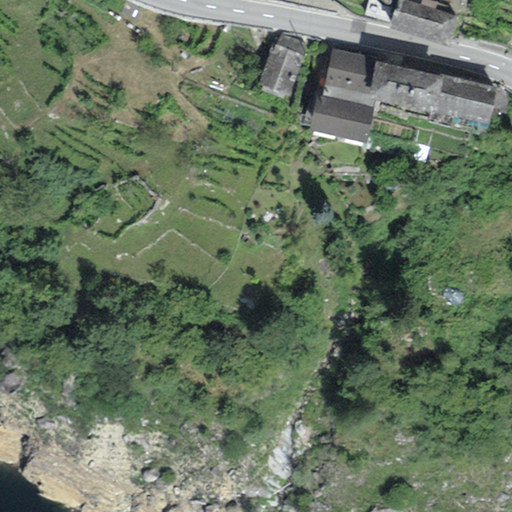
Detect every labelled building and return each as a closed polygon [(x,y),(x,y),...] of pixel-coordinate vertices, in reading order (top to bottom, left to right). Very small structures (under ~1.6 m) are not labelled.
[(405,0),(405,1),(403,0),(397,0),(388,27),(448,47),(458,18),(446,14),(449,7),(427,0),(405,0)] [(309,45),(280,34),(274,49),(270,47),(256,85),(289,97),(309,45)] [(376,58),(332,49),(322,97),(374,108),(375,101),(400,106),(410,68),(375,61),(376,58)] [(439,76),(410,68),(400,106),(430,114),(428,122),(483,137),(497,88),(440,73),(439,76)] [(322,97),(316,95),(309,129),(366,142),(374,108),(322,97)]
